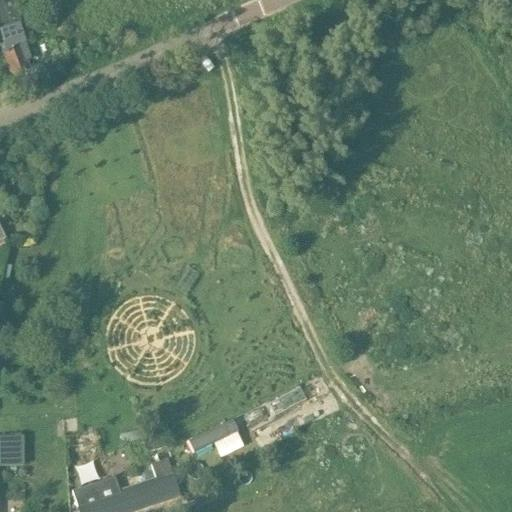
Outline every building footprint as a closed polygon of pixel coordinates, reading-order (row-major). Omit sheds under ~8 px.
[(0,0),(0,12),(4,27),(0,28),(0,31),(4,44),(0,44),(0,45),(2,53),(2,54),(13,80),(29,73),(25,62),(31,60),(27,44),(20,24),(22,23),(19,10),(19,8),(24,7),(22,0),(0,0)] [(186,428),(191,439),(227,421),(222,411),(186,428)] [(222,457),(246,446),(234,420),(189,441),(195,455),(216,445),(222,457)] [(140,432),(120,437),(123,447),(143,442),(140,432)] [(20,438),(0,438),(0,466),(21,466),(20,438)] [(144,446),(147,455),(157,452),(154,443),(144,446)] [(115,478),(71,492),(77,508),(78,511),(133,511),(180,496),(173,476),(167,460),(151,465),(156,482),(120,494),(115,478)]
